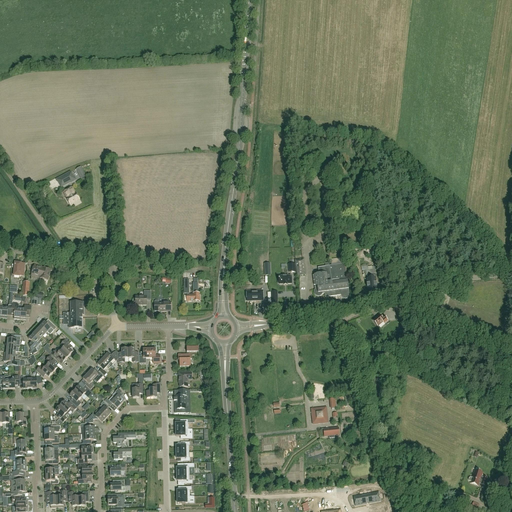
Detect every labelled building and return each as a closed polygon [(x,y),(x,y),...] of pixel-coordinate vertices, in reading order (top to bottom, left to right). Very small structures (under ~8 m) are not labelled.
[(86,177),(81,167),(77,169),(82,179),(86,177)] [(71,172),(61,177),(65,184),(74,179),(71,172)] [(72,188),(64,192),(67,198),(66,199),(70,205),(79,200),(76,193),(75,194),(72,188)] [(325,267),(318,268),(319,275),(313,275),(314,285),(315,285),(316,287),(314,287),(315,290),(314,291),(314,292),(314,293),(314,294),(315,295),(316,296),(317,296),(318,297),(319,297),(320,296),(321,296),(322,295),(322,294),(325,293),(325,295),(340,293),(341,295),(341,297),(342,298),(343,298),(344,299),(346,299),(347,299),(348,298),(349,297),(349,295),(349,294),(349,292),(346,271),(350,271),(349,264),(345,264),(344,264),(344,258),(331,260),(331,263),(331,266),(329,266),(329,263),(325,264),(325,267)] [(295,261),(297,276),(305,274),(303,260),(295,261)] [(15,263),(14,276),(20,277),(20,276),(23,277),(25,265),(21,264),(15,263)] [(39,278),(43,268),(34,265),(31,276),(39,278)] [(368,270),(365,271),(366,276),(375,275),(375,269),(373,267),(368,268),(368,270)] [(43,268),(39,278),(48,281),(51,270),(43,268)] [(287,285),(292,284),(291,276),(286,277),(286,275),(281,276),(281,277),(279,277),(279,280),(278,280),(278,284),(279,284),(279,285),(283,285),(283,286),(287,285)] [(367,279),(368,291),(370,292),(377,291),(376,281),(376,275),(375,275),(372,275),(372,276),(373,279),(367,279)] [(189,280),(184,280),(184,288),(184,294),(187,294),(187,295),(187,302),(193,302),(200,302),(200,294),(198,294),(198,292),(198,288),(198,284),(194,284),(193,284),(193,288),(193,292),(194,292),(194,294),(193,294),(193,297),(192,297),(192,295),(189,295),(189,294),(189,288),(189,280)] [(151,300),(151,292),(146,291),(146,293),(144,293),(144,297),(136,297),(135,306),(146,306),(147,300),(151,300)] [(263,301),(263,291),(246,291),(247,302),(263,301)] [(2,308),(1,318),(7,319),(7,316),(11,316),(12,302),(9,301),(9,307),(8,307),(8,309),(2,308)] [(155,301),(154,302),(155,312),(161,312),(166,312),(166,309),(171,309),(171,302),(163,302),(163,304),(159,304),(159,302),(157,301),(155,301)] [(12,302),(11,316),(14,317),(14,320),(20,320),(21,310),(18,309),(19,305),(12,305),(12,302)] [(70,303),(71,313),(63,313),(63,325),(69,325),(69,329),(82,328),(82,316),(84,315),(83,302),(70,303)] [(262,305),(263,314),(275,314),(275,305),(262,305)] [(24,310),(21,310),(20,320),(26,321),(26,318),(30,318),(31,307),(25,306),(24,310)] [(401,306),(397,307),(395,308),(398,317),(400,316),(404,315),(401,306)] [(381,318),(379,315),(373,321),(378,327),(383,322),(384,324),(388,321),(383,316),(381,318)] [(45,322),(41,327),(49,335),(52,332),(52,333),(56,328),(48,320),(45,323),(45,322)] [(41,327),(37,331),(43,337),(45,335),(48,337),(50,335),(49,335),(41,327)] [(43,337),(37,331),(32,335),(41,344),(43,342),(41,340),(43,337)] [(41,344),(32,335),(28,340),(32,342),(29,345),(32,347),(30,349),(33,353),(34,355),(38,353),(36,349),(41,343),(41,344)] [(7,345),(16,346),(17,340),(20,341),(21,338),(14,337),(14,340),(8,339),(7,345)] [(61,351),(68,357),(73,352),(68,348),(71,346),(65,341),(61,345),(64,348),(61,351)] [(187,353),(188,353),(188,355),(178,355),(178,360),(179,360),(180,367),(191,367),(190,360),(192,360),(191,355),(196,355),(196,353),(199,353),(199,347),(187,347),(187,353)] [(152,349),(149,349),(149,359),(153,358),(153,364),(160,364),(160,356),(155,356),(155,351),(156,351),(156,348),(152,349)] [(128,359),(128,349),(122,349),(122,353),(118,354),(118,359),(118,363),(124,363),(124,359),(128,359)] [(139,362),(139,356),(139,353),(135,353),(135,349),(128,349),(128,359),(133,359),(133,363),(139,362)] [(149,359),(149,349),(146,349),(142,349),(142,351),(143,351),(143,356),(139,356),(139,362),(139,364),(146,364),(146,359),(149,359)] [(68,357),(61,351),(59,354),(56,351),(51,355),(57,360),(59,358),(64,362),(68,357)] [(117,352),(116,353),(116,352),(113,353),(111,355),(110,355),(109,356),(107,355),(104,358),(104,357),(102,359),(110,368),(112,366),(110,364),(115,359),(117,361),(118,359),(118,354),(117,352)] [(4,357),(4,362),(6,363),(12,363),(12,367),(19,367),(20,367),(20,365),(20,362),(15,361),(15,358),(4,357)] [(46,367),(53,373),(57,368),(53,364),(56,362),(50,357),(46,361),(49,364),(46,367)] [(110,368),(102,359),(100,362),(97,365),(101,369),(99,371),(104,376),(105,377),(107,375),(106,374),(107,374),(103,371),(107,367),(109,369),(110,368)] [(53,373),(46,367),(43,370),(40,367),(37,370),(38,373),(42,377),(44,374),(48,378),(53,373)] [(87,375),(93,380),(97,384),(103,377),(98,372),(96,374),(92,370),(87,375)] [(187,379),(192,379),(192,373),(178,373),(179,381),(180,388),(187,388),(187,379)] [(93,380),(87,375),(83,379),(87,384),(85,386),(90,390),(94,386),(91,383),(93,380)] [(5,377),(3,377),(0,377),(0,387),(3,387),(3,390),(9,390),(9,381),(5,381),(5,377)] [(12,380),(9,381),(9,390),(15,389),(15,387),(19,387),(19,384),(19,377),(12,377),(12,380)] [(21,377),(19,377),(19,384),(23,384),(23,389),(30,389),(30,379),(23,380),(23,377),(21,377)] [(36,379),(30,379),(30,389),(37,389),(36,383),(39,383),(39,385),(43,383),(40,377),(36,377),(36,379)] [(137,385),(132,385),(132,389),(133,399),(139,399),(139,395),(143,395),(142,385),(137,385)] [(149,389),(149,392),(146,392),(146,398),(150,398),(157,398),(157,394),(160,394),(160,385),(153,385),(153,389),(149,389)] [(74,391),(81,398),(84,395),(88,399),(92,394),(85,387),(82,389),(79,387),(74,391)] [(112,397),(121,405),(125,401),(120,396),(123,394),(118,390),(112,397)] [(81,398),(74,391),(70,396),(73,399),(70,402),(77,408),(81,404),(78,401),(81,398)] [(175,397),(175,399),(174,399),(174,402),(175,402),(175,410),(176,410),(177,414),(182,413),(181,409),(186,409),(186,397),(188,397),(188,391),(178,391),(178,397),(175,397)] [(121,405),(112,397),(115,399),(111,403),(107,399),(105,402),(110,407),(113,405),(117,409),(121,405)] [(64,402),(60,407),(67,413),(70,410),(73,413),(77,408),(70,402),(67,405),(64,402)] [(103,409),(100,412),(106,419),(111,414),(106,410),(109,407),(103,402),(101,405),(102,405),(100,407),(103,409)] [(67,413),(60,407),(55,411),(58,414),(56,417),(63,423),(67,419),(64,416),(67,413)] [(326,408),(311,409),(313,424),(328,423),(326,408)] [(93,414),(87,420),(85,420),(85,424),(93,423),(93,420),(96,420),(97,419),(102,423),(106,419),(100,412),(96,417),(94,416),(93,414)] [(2,415),(2,424),(7,424),(7,429),(9,429),(13,429),(12,418),(9,418),(9,414),(2,415)] [(20,427),(26,427),(26,421),(23,421),(23,414),(17,414),(17,423),(20,423),(20,427)] [(176,427),(175,427),(175,430),(176,430),(178,430),(189,430),(188,424),(190,424),(189,424),(189,420),(183,421),(183,424),(176,424),(176,427)] [(82,435),(95,434),(94,428),(89,428),(88,424),(81,425),(81,428),(82,428),(82,435)] [(60,427),(58,427),(51,427),(51,430),(44,430),(45,436),(54,436),(54,432),(56,432),(57,433),(59,433),(59,432),(59,431),(60,431),(60,427)] [(339,428),(324,430),(324,437),(329,436),(329,439),(335,438),(334,435),(339,435),(339,428)] [(176,430),(175,430),(175,434),(176,434),(176,437),(183,437),(183,440),(190,440),(193,440),(192,436),(189,436),(189,430),(178,430),(176,430)] [(95,436),(95,434),(82,435),(82,439),(82,445),(87,444),(89,444),(89,441),(96,441),(96,436),(95,436)] [(135,434),(129,434),(118,434),(118,438),(113,438),(113,444),(117,444),(117,447),(124,447),(124,441),(127,441),(127,439),(129,439),(135,438),(135,434)] [(54,436),(45,436),(45,441),(52,441),(52,444),(59,444),(59,441),(57,441),(57,438),(54,439),(54,436)] [(17,448),(26,448),(26,442),(19,442),(19,438),(14,438),(14,445),(17,444),(17,448)] [(176,449),(175,449),(175,453),(178,453),(189,452),(189,446),(190,446),(190,443),(183,443),(183,446),(176,446),(176,449)] [(87,444),(82,445),(77,445),(77,450),(82,450),(82,455),(91,454),(91,453),(92,453),(93,453),(93,449),(92,449),(91,449),(91,448),(87,448),(87,444)] [(45,456),(58,455),(58,450),(58,448),(58,446),(52,447),(52,450),(45,450),(45,451),(44,452),(44,454),(45,455),(45,456)] [(26,448),(17,448),(18,452),(14,452),(14,457),(16,457),(20,457),(24,457),(24,454),(26,454),(26,448)] [(132,450),(127,450),(120,450),(120,453),(114,454),(114,460),(115,460),(115,461),(118,461),(118,460),(123,460),(123,457),(127,457),(132,457),(132,450)] [(178,453),(175,453),(176,456),(176,459),(184,459),(184,462),(190,462),(190,459),(189,459),(189,452),(178,453)] [(91,454),(82,455),(82,459),(78,459),(78,465),(88,464),(87,461),(91,461),(91,454)] [(58,455),(45,456),(45,462),(52,461),(52,465),(58,464),(58,461),(58,456),(58,455)] [(88,464),(78,465),(78,470),(82,470),(82,475),(92,474),(92,468),(88,468),(88,464)] [(177,471),(176,471),(176,475),(179,475),(190,475),(190,469),(194,469),(194,464),(184,465),(184,468),(177,469),(177,471)] [(121,471),(125,471),(125,465),(117,466),(117,469),(110,469),(110,477),(121,477),(121,471)] [(46,476),(59,475),(59,466),(52,467),(52,470),(46,470),(46,476)] [(26,467),(17,467),(13,467),(14,474),(10,474),(10,477),(17,477),(19,477),(19,473),(27,472),(26,467)] [(468,479),(468,480),(468,481),(469,481),(469,482),(470,482),(470,483),(478,486),(479,483),(481,483),(481,484),(485,486),(488,479),(483,477),(483,478),(481,478),(482,473),(479,472),(480,470),(479,469),(477,468),(476,469),(475,471),(474,471),(471,478),(470,478),(469,478),(468,478),(468,479)] [(92,474),(82,475),(83,479),(78,479),(79,485),(92,484),(91,481),(92,481),(92,474)] [(59,475),(46,476),(46,482),(52,482),(52,485),(58,484),(58,481),(55,481),(55,476),(59,475)] [(179,475),(176,475),(176,479),(177,479),(177,482),(184,481),(184,485),(193,484),(193,481),(190,481),(190,475),(179,475)] [(12,487),(25,487),(25,481),(19,481),(18,478),(12,478),(13,481),(12,481),(12,487)] [(124,481),(117,481),(117,485),(111,485),(111,492),(115,492),(125,491),(125,488),(124,488),(124,481)] [(13,493),(12,493),(4,493),(5,498),(12,497),(19,497),(19,493),(25,493),(25,487),(12,487),(13,493)] [(177,494),(176,494),(176,497),(178,497),(179,497),(193,497),(190,497),(190,491),(192,491),(192,487),(184,488),(184,491),(178,491),(177,491),(177,494)] [(61,497),(57,497),(57,508),(63,508),(63,506),(63,502),(67,502),(66,492),(61,492),(61,497)] [(361,495),(353,497),(354,501),(354,500),(355,503),(354,503),(355,507),(366,505),(366,503),(368,503),(369,504),(380,502),(380,498),(378,498),(378,496),(379,496),(378,492),(370,494),(370,495),(361,496),(361,495)] [(57,508),(57,497),(52,497),(52,493),(45,493),(46,503),(50,503),(50,507),(51,507),(51,509),(57,508)] [(79,507),(79,497),(74,497),(74,493),(68,493),(69,503),(72,503),(72,507),(79,507)] [(79,497),(79,507),(85,506),(85,502),(89,502),(88,493),(83,493),(83,497),(79,497)] [(122,498),(121,498),(121,495),(115,495),(115,498),(108,499),(108,506),(117,505),(117,507),(123,507),(122,498)] [(19,497),(12,497),(12,503),(16,503),(16,507),(26,507),(26,506),(27,506),(27,505),(27,501),(26,501),(26,500),(22,500),(21,497),(19,497)]
